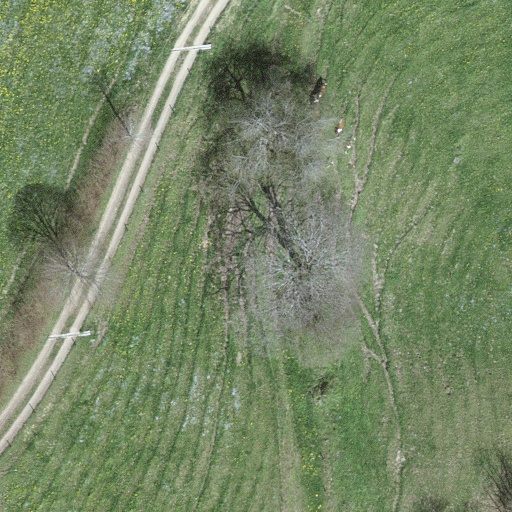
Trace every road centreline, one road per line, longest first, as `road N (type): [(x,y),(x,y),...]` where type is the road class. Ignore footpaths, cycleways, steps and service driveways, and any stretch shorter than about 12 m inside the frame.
road 1 (track): [(293,0),(277,92),(284,280),(308,511)]
road 2 (track): [(209,0),(0,406)]
